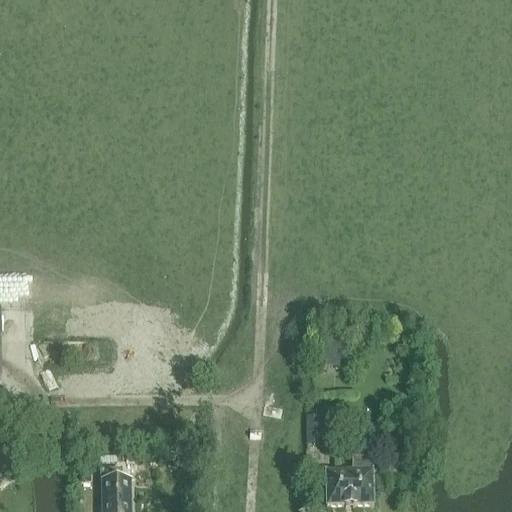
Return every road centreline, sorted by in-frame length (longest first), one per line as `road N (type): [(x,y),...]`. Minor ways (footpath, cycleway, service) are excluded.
road 1 (track): [(270,0),(256,402)]
road 2 (track): [(256,402),(0,405)]
